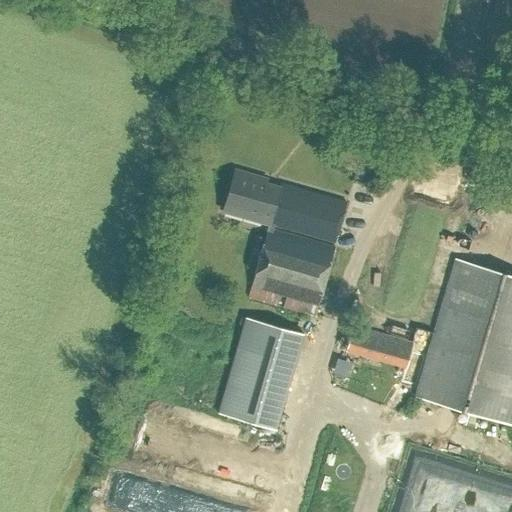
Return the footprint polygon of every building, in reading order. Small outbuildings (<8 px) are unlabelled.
[(333,242),(343,210),(345,202),(343,202),(280,183),(278,190),(264,186),(267,179),(235,169),(233,177),(226,199),(225,202),(224,206),(223,209),(255,218),(268,222),(333,242)] [(334,247),(273,229),(265,227),(262,236),(253,233),(244,266),(256,270),(249,295),(314,315),(334,247)] [(511,426),(511,275),(454,258),(413,397),(511,426)] [(217,412),(275,429),(303,334),(246,316),(217,412)] [(405,369),(412,342),(354,326),(346,353),(405,369)] [(195,458),(177,449),(171,463),(189,471),(195,458)] [(119,476),(156,480),(158,465),(121,461),(119,476)] [(195,503),(195,495),(166,492),(165,500),(195,503)]
